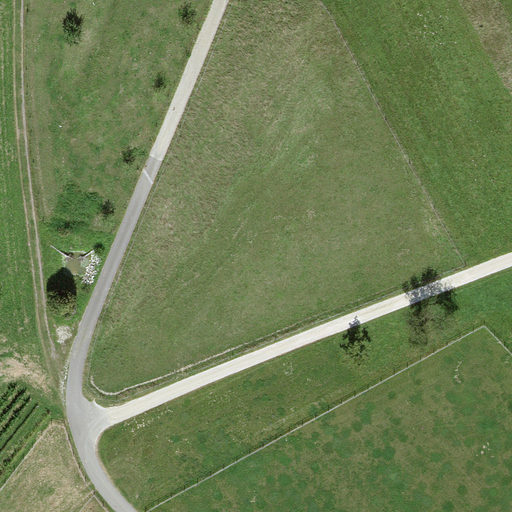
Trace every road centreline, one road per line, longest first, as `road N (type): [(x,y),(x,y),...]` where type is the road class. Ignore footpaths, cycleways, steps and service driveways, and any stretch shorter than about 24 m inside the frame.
road 1 (track): [(218,0),(73,381),(102,478),(136,511)]
road 2 (track): [(91,430),(511,268)]
